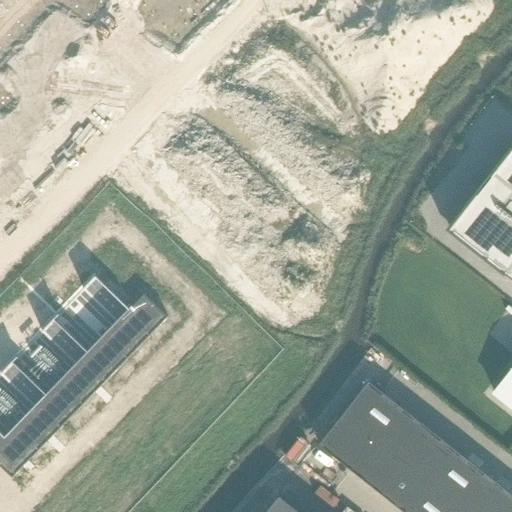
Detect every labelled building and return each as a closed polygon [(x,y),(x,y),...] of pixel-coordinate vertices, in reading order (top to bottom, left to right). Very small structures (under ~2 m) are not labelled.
[(162,0),(155,7),(188,39),(212,15),(208,11),(217,2),(221,6),(226,0),(162,0)] [(452,227),(452,228),(452,231),(453,232),(511,279),(511,151),(492,177),(494,178),(479,197),(477,195),(452,227)] [(0,430),(0,464),(13,477),(168,315),(145,293),(130,308),(88,352),(47,394),(6,436),(0,430)] [(511,371),(494,394),(511,408),(511,371)] [(511,511),(511,495),(369,383),(319,446),(402,511),(511,511)] [(322,511),(289,486),(268,511),(322,511)]
